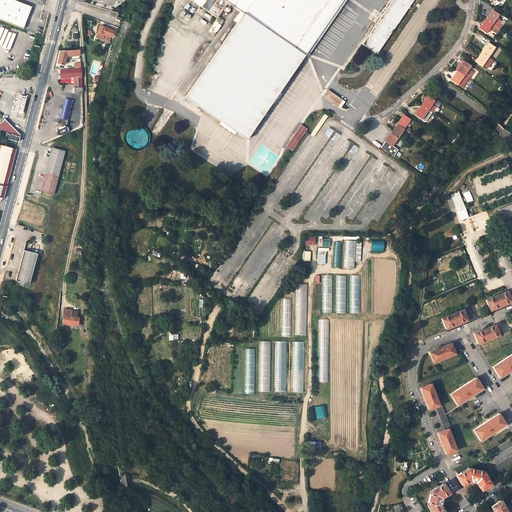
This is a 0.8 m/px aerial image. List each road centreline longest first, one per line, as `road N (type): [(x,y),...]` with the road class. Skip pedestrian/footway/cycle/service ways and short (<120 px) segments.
road 1 (unknown): [(75,0),(83,186),(63,292)]
road 2 (primary): [(0,256),(67,0)]
road 3 (residential): [(470,10),(450,58),(407,97),(369,120),(352,101)]
road 4 (unknown): [(208,135),(228,150),(246,151),(313,100),(349,115)]
road 5 (residential): [(442,463),(412,364),(423,347),(457,332)]
road 6 (residential): [(433,0),(369,94),(352,101)]
road 7 (residential): [(509,275),(493,232),(471,234),(486,283)]
